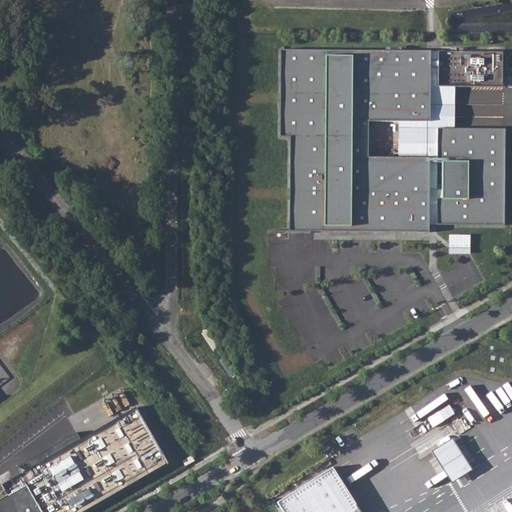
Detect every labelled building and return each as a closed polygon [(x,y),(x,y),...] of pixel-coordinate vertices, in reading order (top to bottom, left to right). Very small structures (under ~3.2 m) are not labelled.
[(429,46),(278,45),(277,135),(289,135),(289,230),(432,231),(433,152),(372,152),(372,117),(429,117),(429,46)] [(505,48),(438,48),(438,85),(505,85),(505,48)] [(508,125),(439,124),(439,156),(471,157),(471,197),(440,197),(439,221),(507,222),(508,125)] [(471,253),(472,234),(451,234),(450,253),(471,253)] [(151,396),(143,402),(150,412),(157,407),(151,396)] [(0,500),(0,511),(82,511),(168,463),(136,407),(80,439),(76,432),(15,467),(20,475),(9,480),(16,491),(7,496),(0,500)] [(472,466),(453,436),(432,450),(451,479),(472,466)] [(361,511),(333,467),(278,501),(284,511),(361,511)] [(7,496),(16,491),(9,480),(1,485),(7,496)]
